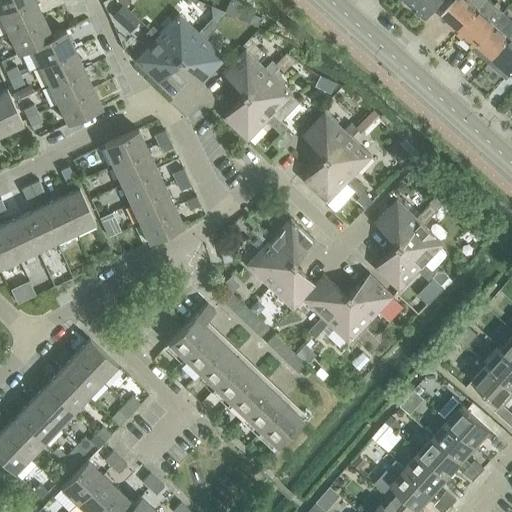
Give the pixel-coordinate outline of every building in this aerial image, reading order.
[(0,0),(0,13),(28,0),(0,0)] [(28,0),(0,13),(0,15),(8,33),(43,17),(34,0),(28,0)] [(405,0),(425,17),(440,0),(405,0)] [(457,0),(442,17),(458,32),(486,0),(457,0)] [(488,0),(486,0),(458,32),(474,46),(503,14),(488,0)] [(123,3),(113,14),(129,30),(140,19),(124,4),(123,3)] [(225,11),(211,5),(213,17),(216,21),(225,11)] [(243,6),(238,17),(249,22),(254,11),(243,6)] [(157,36),(181,58),(203,35),(206,38),(213,31),(206,24),(199,31),(179,12),(160,32),(157,36)] [(474,46),(491,62),(511,38),(511,21),(503,14),(474,46)] [(52,36),(43,17),(8,33),(18,53),(21,51),(31,46),(52,36)] [(216,21),(213,17),(206,24),(213,31),(220,24),(216,21)] [(181,58),(157,36),(160,32),(153,25),(146,32),(153,39),(135,59),(158,82),(181,58)] [(31,46),(21,51),(29,70),(40,65),(75,48),(66,29),(52,36),(31,46)] [(226,57),(206,38),(203,35),(181,58),(204,80),(226,57)] [(511,38),(491,62),(508,76),(511,71),(511,38)] [(49,84),(84,67),(75,48),(40,65),(49,84)] [(223,72),(246,94),(269,70),(273,74),(280,67),(272,59),(265,66),(246,48),(223,72)] [(5,70),(9,79),(19,74),(15,65),(5,70)] [(49,84),(58,103),(93,87),(84,67),(49,84)] [(269,70),(246,94),(269,117),(266,120),(274,127),(280,120),(298,101),(291,94),(292,92),(273,74),(269,70)] [(13,88),(23,83),(19,74),(9,79),(13,88)] [(320,75),(316,85),(331,91),(335,82),(320,75)] [(15,92),(11,94),(14,100),(29,93),(26,86),(15,91),(15,92)] [(67,123),(102,107),(93,87),(58,103),(67,123)] [(7,88),(0,91),(0,125),(3,132),(23,122),(7,88)] [(266,120),(269,117),(246,94),(224,117),(247,139),(266,120)] [(26,118),(37,113),(33,104),(22,109),(26,118)] [(348,132),(352,136),(359,129),(362,132),(380,114),(373,107),(355,125),(351,122),(345,129),(326,111),(303,134),(325,156),(348,132)] [(41,122),(37,113),(26,118),(30,126),(41,122)] [(280,133),(287,126),(280,120),(274,127),(280,133)] [(103,145),(113,164),(147,148),(138,128),(103,145)] [(153,134),(158,143),(168,138),(164,129),(153,134)] [(372,155),(352,136),(348,132),(325,156),(350,178),(346,182),(354,189),(360,182),(353,175),(372,155)] [(162,151),(172,147),(168,138),(158,143),(162,151)] [(113,164),(122,184),(156,167),(147,148),(113,164)] [(327,202),(346,182),(350,178),(325,156),(303,179),(327,202)] [(68,165),(60,169),(65,180),(73,176),(69,165),(68,165)] [(165,186),(156,167),(122,184),(131,203),(165,186)] [(172,172),(176,181),(186,177),(182,167),(172,172)] [(180,190),(190,185),(186,177),(176,181),(180,190)] [(38,179),(30,183),(35,193),(43,189),(38,179)] [(367,189),(360,182),(354,189),(361,196),(367,189)] [(25,198),(35,193),(30,183),(20,188),(25,198)] [(131,203),(140,222),(174,206),(165,186),(131,203)] [(79,187),(78,187),(59,196),(75,231),(95,222),(79,187)] [(195,195),(186,200),(190,209),(199,204),(195,195)] [(434,195),(428,200),(431,203),(424,210),(431,217),(438,209),(444,204),(434,195)] [(59,196),(40,205),(56,240),(75,231),(59,196)] [(374,222),(397,244),(420,220),(424,224),(431,217),(424,210),(417,217),(397,198),(374,222)] [(40,205),(21,213),(37,249),(56,240),(40,205)] [(149,242),(184,225),(174,206),(140,222),(149,242)] [(114,209),(101,215),(110,234),(123,228),(114,209)] [(21,213),(2,222),(18,257),(37,249),(21,213)] [(291,217),(272,237),(269,240),(293,262),(315,239),(291,217)] [(420,220),(397,244),(421,266),(424,262),(431,269),(428,273),(444,288),(452,280),(442,271),(435,271),(432,268),(444,255),(444,251),(439,246),(443,242),(424,224),(420,220)] [(0,265),(18,257),(2,222),(0,223),(0,265)] [(251,230),(259,237),(266,230),(258,223),(251,230)] [(293,262),(269,240),(272,237),(266,230),(259,237),(266,243),(247,263),(270,286),(293,262)] [(424,262),(421,266),(397,244),(375,267),(398,289),(418,269),(425,276),(427,274),(443,289),(444,288),(428,273),(431,269),(424,262)] [(229,251),(221,253),(223,263),(231,261),(229,251)] [(294,308),(303,298),(303,297),(316,284),(315,284),(293,262),(270,286),(294,308)] [(393,295),(370,273),(348,296),(371,318),(368,321),(375,328),(382,321),(375,314),(393,295)] [(303,297),(303,298),(322,316),(326,320),(348,296),(325,274),(315,284),(316,284),(303,297)] [(11,286),(19,301),(37,291),(29,276),(11,286)] [(229,277),(222,285),(231,294),(233,292),(239,286),(229,277)] [(262,335),(270,327),(233,292),(231,294),(225,301),(262,335)] [(322,316),(315,323),(322,330),(329,322),(349,341),(368,321),(371,318),(348,296),(326,320),(322,316)] [(257,301),(250,308),(257,314),(261,310),(261,304),(257,301)] [(207,302),(195,314),(203,322),(216,309),(207,302)] [(277,445),(303,417),(203,322),(195,314),(169,342),(277,445)] [(308,330),(315,337),(322,330),(315,323),(308,330)] [(469,325),(458,337),(467,345),(478,333),(469,325)] [(315,354),(304,342),(295,351),(275,332),(267,341),(300,371),(307,363),(306,362),(315,354)] [(117,363),(90,336),(75,352),(102,379),(117,363)] [(511,336),(502,348),(511,357),(511,336)] [(511,357),(502,348),(488,364),(511,385),(511,357)] [(75,352),(60,368),(88,394),(102,379),(75,352)] [(501,405),(511,392),(511,385),(488,364),(473,380),(501,405)] [(73,409),(88,394),(60,368),(45,383),(73,409)] [(473,380),(467,387),(495,411),(501,405),(473,380)] [(45,383),(31,398),(58,425),(73,409),(45,383)] [(419,384),(415,388),(420,393),(424,389),(419,384)] [(131,394),(125,400),(134,409),(141,402),(131,394)] [(453,394),(438,410),(449,419),(449,420),(477,445),(491,429),(497,434),(497,435),(506,443),(511,436),(473,403),(468,408),(463,404),(453,394)] [(44,440),(58,425),(31,398),(16,414),(44,440)] [(404,399),(400,404),(410,413),(414,408),(404,399)] [(119,425),(126,417),(134,409),(125,400),(110,417),(119,425)] [(29,455),(44,440),(16,414),(2,429),(29,455)] [(390,415),(385,421),(394,428),(399,423),(390,415)] [(449,420),(435,436),(462,461),(477,445),(449,420)] [(385,421),(372,435),(384,446),(397,431),(394,428),(385,421)] [(102,425),(96,431),(105,440),(111,433),(102,425)] [(2,429),(0,430),(0,457),(14,471),(20,477),(35,461),(30,457),(29,455),(2,429)] [(97,447),(103,442),(105,440),(96,431),(88,438),(84,434),(77,442),(85,450),(93,443),(97,447)] [(497,435),(490,441),(500,450),(506,443),(497,435)] [(435,436),(421,451),(449,476),(462,461),(435,436)] [(58,446),(54,450),(70,465),(85,450),(77,442),(67,453),(58,446)] [(62,473),(70,465),(54,450),(53,451),(61,458),(53,466),(62,473)] [(104,459),(111,466),(119,457),(112,450),(104,459)] [(449,476),(421,451),(407,467),(434,492),(449,476)] [(360,456),(354,462),(361,468),(366,462),(360,456)] [(111,466),(118,472),(126,464),(119,457),(111,466)] [(61,486),(77,501),(103,474),(87,458),(61,486)] [(397,458),(376,481),(391,494),(390,496),(407,511),(423,511),(425,511),(421,507),(434,492),(407,467),(397,458)] [(483,468),(474,460),(468,466),(477,474),(483,468)] [(471,481),(477,474),(468,466),(462,473),(471,481)] [(141,480),(149,488),(157,479),(149,472),(141,480)] [(103,474),(77,501),(87,511),(95,511),(118,488),(103,474)] [(149,488),(156,494),(163,486),(157,479),(149,488)] [(47,490),(39,482),(31,490),(40,498),(47,490)] [(330,485),(325,490),(335,499),(340,494),(330,485)] [(95,511),(125,511),(141,495),(133,503),(118,488),(95,511)] [(445,491),(440,497),(450,506),(455,500),(445,491)] [(154,511),(156,510),(141,495),(125,511),(154,511)] [(407,511),(390,496),(375,511),(407,511)] [(441,511),(443,511),(450,506),(440,497),(433,505),(441,511)] [(172,510),(174,511),(183,511),(187,509),(179,501),(172,510)]
